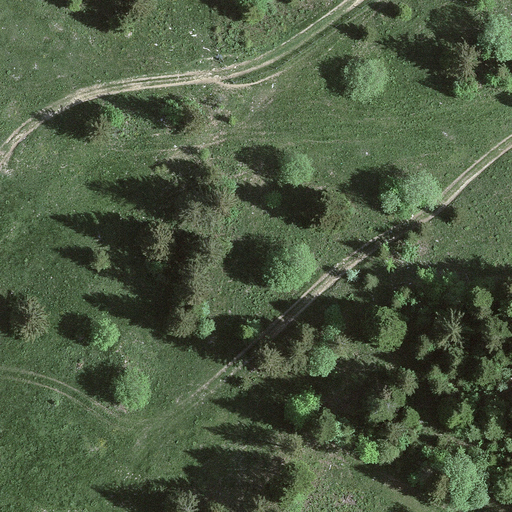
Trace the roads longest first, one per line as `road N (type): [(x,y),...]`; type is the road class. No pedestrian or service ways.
road 1 (track): [(511,145),(290,325),(159,448),(119,511)]
road 2 (track): [(0,163),(30,129),(85,94),(246,58),(358,0)]
